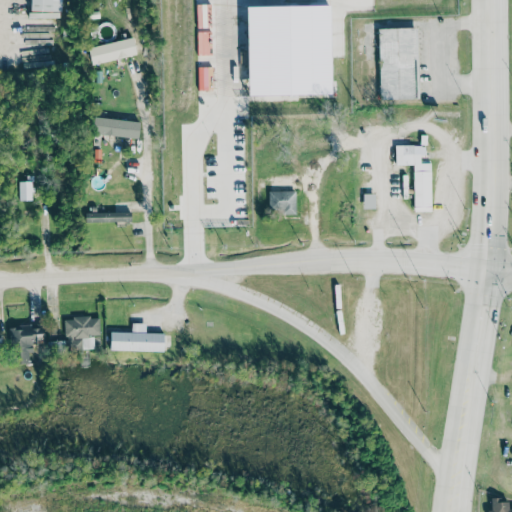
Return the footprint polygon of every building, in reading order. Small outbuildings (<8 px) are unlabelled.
[(29,0),(29,10),(60,11),(60,0),(29,0)] [(379,99),(417,98),(415,27),(377,28),(379,99)] [(136,54),(132,37),(87,47),(91,64),(136,54)] [(138,137),(139,121),(94,117),(92,134),(138,137)] [(429,163),(422,163),(422,144),(394,145),(394,164),(412,164),(413,211),(430,211),(429,163)] [(17,178),(18,200),(32,199),(31,178),(17,178)] [(268,209),(283,210),(283,213),(294,213),(295,190),(268,190),(268,209)] [(362,208),(374,208),(374,193),(362,193),(362,208)] [(130,221),(130,210),(84,212),(85,222),(130,221)] [(99,335),(98,316),(65,317),(66,349),(93,348),(92,335),(99,335)] [(163,332),(144,332),(145,323),(131,322),(130,332),(109,331),(109,350),(162,351),(163,332)] [(44,343),(42,323),(8,326),(9,349),(15,348),(16,363),(28,362),(27,351),(32,351),(32,343),(44,343)] [(0,360),(2,360),(1,347),(9,347),(9,338),(0,338),(0,360)] [(511,511),(511,508),(508,509),(508,498),(489,499),(488,511),(511,511)]
